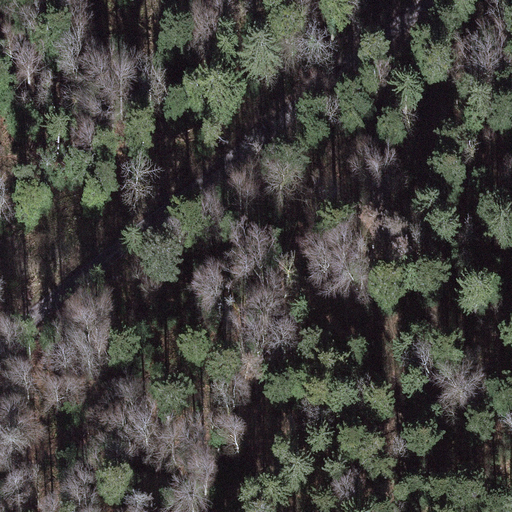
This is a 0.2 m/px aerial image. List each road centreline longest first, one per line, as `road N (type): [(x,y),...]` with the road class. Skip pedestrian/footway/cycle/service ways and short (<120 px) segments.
road 1 (unclassified): [(431,0),(0,344)]
road 2 (track): [(213,511),(326,443),(511,380)]
